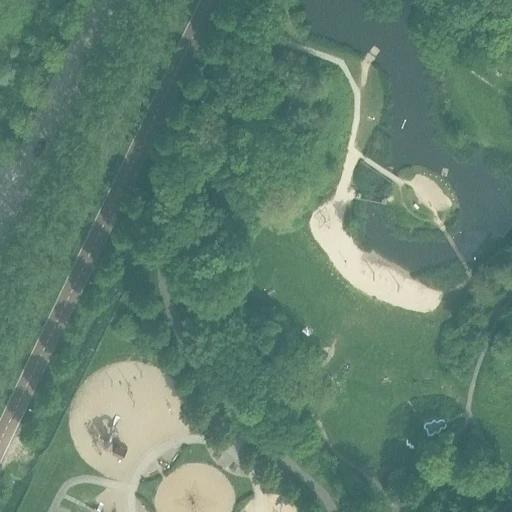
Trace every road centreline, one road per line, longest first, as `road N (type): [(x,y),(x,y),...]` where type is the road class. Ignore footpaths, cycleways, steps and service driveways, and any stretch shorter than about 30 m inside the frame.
road 1 (residential): [(0,440),(212,0)]
road 2 (tertiary): [(13,196),(107,0)]
